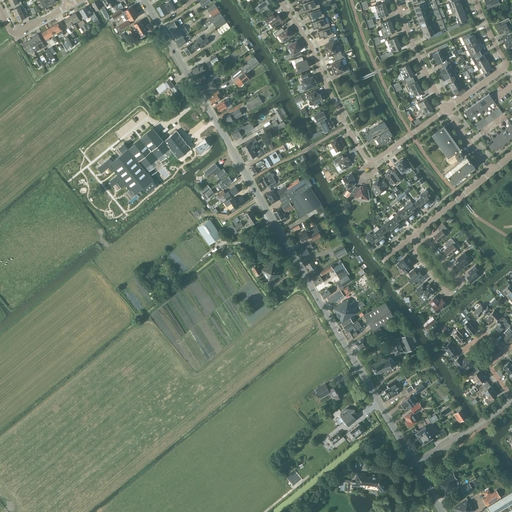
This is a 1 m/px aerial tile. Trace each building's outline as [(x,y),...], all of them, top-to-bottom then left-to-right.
[(97,0),(92,3),(96,11),(102,7),(97,0)] [(112,1),(111,1),(110,0),(103,0),(104,0),(103,1),(106,7),(109,5),(111,8),(113,7),(116,12),(120,10),(115,3),(114,4),(112,1)] [(163,4),(156,7),(161,15),(164,14),(165,15),(166,15),(177,9),(171,0),(168,0),(165,2),(165,3),(163,4)] [(270,3),(267,0),(265,0),(264,1),(262,0),(259,0),(255,3),(257,6),(254,7),(258,11),(264,7),(266,11),(269,9),(266,5),(270,3)] [(312,10),(318,8),(317,5),(315,5),(313,0),(311,0),(302,3),(304,9),(311,7),(312,10)] [(452,8),(461,4),(459,0),(456,0),(450,2),(448,3),(450,8),(452,8)] [(484,0),(488,8),(495,5),(499,3),(497,0),(484,0)] [(415,12),(424,9),(427,8),(424,1),(416,3),(417,5),(413,7),(415,12)] [(375,12),(386,8),(384,2),(373,6),(375,12)] [(25,8),(24,8),(22,4),(20,5),(20,6),(13,9),(16,15),(26,10),(25,8)] [(214,4),(207,9),(209,13),(217,8),(214,4)] [(452,8),(454,13),(463,9),(461,4),(452,8)] [(121,9),(111,15),(114,19),(122,14),(124,17),(135,11),(132,6),(123,12),(121,9)] [(86,7),(80,10),(85,19),(90,16),(93,22),(95,21),(98,19),(94,12),(91,13),(89,9),(88,10),(86,7)] [(217,8),(209,13),(212,17),(219,12),(220,12),(217,8)] [(318,19),(325,17),(321,8),(308,12),(310,18),(317,16),(318,19)] [(388,14),(386,8),(375,12),(377,11),(378,17),(388,14)] [(426,14),(424,9),(415,12),(417,17),(426,14)] [(465,15),(463,9),(454,13),(456,18),(465,15)] [(27,13),(26,10),(16,15),(18,21),(25,18),(26,19),(28,17),(26,13),(27,13)] [(126,21),(118,26),(121,30),(130,24),(129,22),(138,17),(135,11),(124,17),(126,21)] [(212,17),(208,19),(211,24),(213,23),(223,16),(220,12),(212,17)] [(75,13),(70,16),(74,23),(76,21),(77,24),(80,22),(75,13)] [(273,27),(282,21),(278,14),(274,17),(272,14),(265,19),(268,24),(270,23),(273,27)] [(417,17),(419,22),(428,19),(426,14),(417,17)] [(456,24),(458,27),(465,24),(464,21),(467,19),(465,15),(456,18),(458,23),(456,24)] [(70,16),(65,19),(68,25),(68,26),(69,28),(73,26),(72,24),(74,23),(70,16)] [(223,16),(213,23),(217,29),(227,22),(223,16)] [(325,18),(312,22),(314,28),(321,26),(322,29),(328,27),(330,26),(329,22),(327,23),(325,18)] [(507,27),(511,25),(508,18),(498,23),(499,26),(497,27),(500,34),(509,30),(507,27)] [(177,19),(167,25),(170,32),(181,26),(177,19)] [(208,19),(201,24),(202,25),(204,28),(211,24),(208,19)] [(380,23),(382,29),(391,26),(390,19),(390,20),(380,23)] [(419,26),(420,26),(421,27),(430,24),(431,23),(430,20),(428,21),(428,19),(419,22),(419,23),(418,23),(419,26)] [(140,20),(134,24),(135,27),(129,31),(130,34),(143,26),(140,20)] [(227,22),(217,29),(220,34),(230,28),(227,22)] [(58,23),(52,26),(56,33),(58,35),(63,32),(58,23)] [(421,27),(423,33),(432,29),(430,24),(421,27)] [(55,43),(58,41),(54,34),(56,33),(52,26),(47,29),(51,36),(55,43)] [(143,26),(130,34),(132,36),(135,34),(137,38),(139,36),(141,39),(146,36),(144,33),(147,32),(143,26)] [(175,40),(175,41),(183,36),(181,32),(186,29),(185,26),(176,31),(177,31),(172,34),(173,37),(174,40),(175,40)] [(320,37),(327,35),(328,38),(334,35),(331,26),(318,31),(320,37)] [(383,35),(394,31),(394,32),(394,31),(391,26),(382,29),(380,30),(383,35)] [(279,35),(282,40),(283,41),(292,35),(287,28),(284,30),(283,30),(281,28),(274,33),(276,37),(279,35)] [(432,35),(433,38),(437,36),(436,33),(434,28),(432,29),(423,33),(425,38),(432,35)] [(49,37),(51,36),(47,29),(42,32),(46,39),(45,39),(47,42),(50,40),(49,37)] [(38,31),(24,37),(26,40),(39,34),(38,31)] [(465,44),(468,43),(476,39),(474,34),(471,35),(470,33),(461,36),(465,44)] [(67,34),(64,37),(70,47),(74,45),(67,34)] [(38,35),(33,38),(37,44),(40,43),(43,48),(45,47),(38,35)] [(183,37),(178,40),(175,42),(179,47),(187,42),(186,41),(190,38),(188,35),(184,38),(183,37)] [(190,44),(183,48),(188,55),(195,51),(195,50),(200,47),(201,45),(203,47),(210,42),(207,38),(203,40),(200,36),(196,40),(198,44),(197,43),(191,47),(190,44)] [(389,46),(398,43),(396,36),(396,37),(387,40),(389,46)] [(326,50),(337,46),(335,43),(338,42),(336,37),(329,40),(330,43),(324,45),(325,47),(324,47),(325,50),(326,50)] [(28,41),(32,47),(34,46),(37,51),(40,49),(37,44),(33,38),(28,41)] [(250,42),(248,39),(244,42),(246,45),(245,46),(248,51),(253,46),(250,42)] [(468,49),(478,44),(476,39),(468,43),(465,44),(468,49)] [(35,53),(33,50),(32,47),(28,41),(22,44),(26,50),(29,49),(30,52),(31,51),(32,54),(35,53)] [(291,54),(293,58),(301,55),(298,50),(301,49),(296,41),(292,43),(291,42),(286,45),(286,46),(287,49),(289,49),(290,48),(292,52),(291,53),(291,54)] [(401,48),(398,43),(389,46),(391,52),(401,48)] [(479,53),(478,51),(481,49),(478,44),(468,49),(472,57),(479,53)] [(337,47),(337,46),(326,50),(328,56),(334,54),(335,57),(342,55),(340,51),(337,52),(335,47),(337,47)] [(435,59),(443,55),(441,50),(432,54),(433,56),(432,57),(433,60),(435,59)] [(476,65),(486,59),(483,54),(481,55),(479,53),(472,57),(476,65)] [(332,65),(331,66),(332,69),(344,65),(342,60),(345,58),(344,54),(342,55),(335,57),(336,60),(335,61),(336,62),(331,64),(332,65)] [(435,59),(437,64),(440,62),(441,65),(447,62),(443,55),(435,59)] [(247,61),(230,75),(240,86),(243,84),(249,79),(245,74),(251,69),(259,62),(254,56),(252,57),(251,58),(247,61)] [(294,60),(295,64),(297,68),(295,68),(297,73),(304,70),(304,69),(309,67),(306,60),(303,61),(302,57),(302,56),(294,60)] [(479,69),(481,68),(489,63),(486,59),(476,65),(479,69)] [(213,65),(210,61),(199,68),(198,66),(192,70),(195,75),(201,72),(209,67),(210,67),(213,66),(213,65)] [(441,65),(443,67),(440,69),(442,74),(453,68),(449,61),(447,62),(441,65)] [(400,74),(410,69),(408,63),(407,63),(408,64),(397,69),(400,74)] [(488,70),(492,68),(489,63),(481,68),(483,72),(482,75),(484,78),(491,73),(488,70)] [(344,65),(332,69),(334,73),(335,73),(335,74),(340,72),(341,72),(342,75),(350,71),(348,67),(347,68),(345,64),(344,65)] [(445,79),(448,77),(449,80),(457,76),(453,68),(442,74),(445,79)] [(413,75),(410,69),(400,74),(403,80),(405,79),(407,82),(413,79),(411,75),(413,75)] [(207,81),(211,78),(209,76),(212,74),(210,71),(203,75),(202,74),(196,77),(200,83),(206,79),(207,81)] [(304,91),(311,88),(310,87),(316,85),(313,76),(310,78),(308,73),(301,76),(303,80),(301,81),(303,85),(302,85),(304,91)] [(208,83),(201,87),(206,93),(216,87),(214,83),(217,81),(216,79),(219,78),(217,75),(211,78),(207,81),(208,83)] [(449,80),(451,82),(448,84),(451,89),(459,84),(461,83),(457,76),(449,80)] [(416,81),(415,82),(413,79),(407,82),(408,85),(406,87),(409,92),(410,91),(419,87),(416,81)] [(164,83),(156,89),(160,94),(166,88),(168,88),(174,96),(182,90),(177,83),(174,86),(169,80),(164,83)] [(459,95),(466,91),(464,88),(461,88),(459,84),(451,89),(454,94),(457,92),(459,95)] [(423,92),(419,87),(410,91),(413,97),(422,92),(423,92)] [(311,106),(313,105),(315,106),(316,105),(317,103),(323,100),(322,98),(323,98),(321,93),(320,94),(320,93),(318,94),(317,90),(306,95),(308,99),(309,101),(309,103),(310,105),(311,106)] [(213,95),(208,97),(212,103),(220,98),(217,95),(220,94),(218,91),(212,94),(213,95)] [(484,94),(483,96),(489,105),(492,103),(494,105),(496,104),(492,99),(493,98),(491,95),(490,96),(489,93),(486,96),(484,94)] [(259,96),(246,104),(249,111),(262,103),(262,102),(259,97),(259,96)] [(479,100),(479,101),(484,109),(486,111),(488,110),(486,108),(489,105),(483,96),(481,97),(481,99),(479,100)] [(418,110),(428,104),(426,98),(416,104),(419,109),(418,110)] [(479,112),(481,115),(483,113),(481,111),(484,109),(479,101),(479,100),(478,99),(476,100),(476,102),(474,104),(479,112)] [(223,101),(220,103),(220,104),(216,106),(219,111),(227,107),(223,101)] [(476,115),(479,112),(474,104),(473,103),(471,104),(472,105),(469,107),(475,116),(474,116),(476,118),(478,117),(476,115)] [(432,109),(428,104),(418,110),(419,112),(420,112),(422,115),(432,109)] [(467,109),(464,111),(465,113),(464,114),(467,117),(467,116),(471,122),(473,120),(471,118),(474,116),(475,116),(469,107),(468,106),(466,107),(467,109)] [(279,108),(274,111),(279,122),(287,117),(282,107),(279,108)] [(233,120),(242,115),(239,110),(230,115),(230,114),(222,119),(225,125),(233,121),(233,120)] [(316,122),(316,123),(317,124),(317,125),(319,125),(322,132),(334,126),(330,119),(325,121),(323,117),(327,115),(327,114),(326,114),(326,113),(325,112),(325,111),(323,112),(323,111),(321,112),(320,111),(320,110),(320,111),(319,111),(318,112),(317,112),(316,112),(316,113),(317,114),(314,116),(317,122),(316,122)] [(275,132),(286,126),(283,121),(278,125),(275,121),(262,129),(267,136),(275,132)] [(384,121),(363,134),(368,142),(379,135),(381,137),(377,140),(381,145),(378,147),(383,143),(386,142),(391,138),(390,136),(392,135),(384,121)] [(235,132),(232,134),(235,140),(242,136),(242,135),(254,128),(251,122),(244,126),(243,125),(235,130),(235,132)] [(110,156),(96,167),(100,172),(108,166),(111,170),(112,168),(117,173),(108,180),(112,184),(116,181),(121,187),(125,183),(130,189),(125,192),(130,198),(128,200),(130,202),(136,197),(136,198),(143,193),(140,189),(144,186),(147,190),(155,184),(152,179),(153,179),(147,172),(152,167),(149,164),(169,148),(178,158),(191,148),(176,130),(163,140),(152,127),(127,147),(123,142),(116,148),(120,153),(113,159),(110,156)] [(441,146),(440,146),(448,157),(458,150),(450,139),(443,128),(433,135),(441,146)] [(511,138),(511,134),(506,128),(503,131),(501,128),(500,130),(502,132),(508,140),(511,138)] [(508,140),(502,132),(499,135),(497,132),(495,134),(497,136),(503,144),(504,143),(506,141),(508,143),(509,141),(508,140)] [(504,143),(503,144),(497,136),(494,138),(492,136),(490,137),(492,140),(493,140),(499,147),(502,145),(503,146),(504,144),(504,143)] [(246,145),(242,148),(245,154),(254,149),(251,145),(257,141),(254,137),(245,143),(246,145)] [(209,146),(203,139),(200,141),(197,145),(196,144),(193,147),(199,154),(209,146)] [(334,140),(325,146),(326,145),(328,149),(333,146),(336,152),(345,147),(341,141),(336,143),(334,140)] [(499,147),(493,140),(492,140),(489,142),(487,140),(486,141),(490,146),(489,147),(492,150),(492,149),(494,151),(497,149),(498,150),(500,148),(499,147)] [(254,149),(245,154),(249,160),(256,156),(258,158),(264,155),(261,150),(256,153),(254,149)] [(275,152),(269,155),(263,159),(262,160),(250,167),(254,173),(259,170),(258,167),(265,163),(268,167),(280,160),(275,152)] [(334,160),(336,163),(338,162),(342,169),(345,168),(346,169),(349,167),(348,165),(350,165),(349,164),(350,163),(349,161),(348,162),(347,161),(349,160),(347,157),(345,158),(345,157),(342,159),(340,156),(334,160)] [(467,158),(446,175),(454,184),(475,167),(467,158)] [(398,166),(396,167),(401,174),(411,167),(406,161),(405,162),(402,159),(398,162),(399,163),(398,163),(398,164),(398,165),(398,166)] [(215,163),(204,172),(209,178),(214,173),(216,175),(217,174),(221,180),(228,174),(223,169),(221,170),(215,163)] [(390,184),(391,184),(392,184),(393,183),(397,181),(400,182),(400,181),(403,179),(395,168),(390,171),(389,171),(388,171),(387,171),(387,172),(386,173),(386,174),(385,175),(389,181),(389,182),(390,183),(390,184)] [(271,173),(258,180),(263,189),(268,186),(270,188),(277,184),(276,181),(273,177),(274,176),(274,175),(274,174),(273,173),(272,173),(271,173)] [(343,179),(346,185),(345,187),(351,191),(356,184),(355,184),(352,182),(351,181),(355,179),(352,173),(343,179)] [(228,177),(216,185),(217,187),(219,187),(221,186),(223,190),(227,187),(227,186),(232,182),(228,177)] [(289,200),(310,187),(312,185),(306,177),(287,190),(285,187),(276,193),(280,198),(279,199),(283,204),(289,200)] [(373,183),(374,186),(372,188),(376,194),(379,192),(379,193),(385,189),(384,188),(388,186),(383,180),(380,182),(378,180),(373,183)] [(208,185),(200,191),(203,195),(211,189),(208,185)] [(224,191),(218,195),(220,198),(224,196),(227,200),(238,192),(234,186),(232,187),(232,188),(225,193),(224,191)] [(364,199),(367,200),(370,199),(368,189),(367,189),(366,187),(360,186),(358,189),(355,187),(356,187),(355,186),(349,196),(353,198),(354,197),(355,197),(358,198),(359,197),(364,198),(364,199)] [(293,206),(298,213),(297,214),(300,218),(315,208),(320,215),(325,211),(321,204),(310,187),(289,200),(293,206)] [(267,195),(272,203),(279,199),(280,198),(276,193),(274,189),(266,194),(267,195)] [(421,198),(427,205),(429,204),(429,203),(431,201),(429,199),(432,197),(426,189),(419,195),(421,198)] [(231,198),(224,202),(227,207),(232,203),(235,207),(236,209),(240,207),(239,206),(246,202),(242,196),(236,200),(234,197),(232,199),(231,198)] [(425,207),(427,205),(421,198),(414,203),(418,208),(421,206),(423,208),(425,207)] [(282,208),(274,212),(275,213),(274,213),(278,220),(281,218),(282,220),(286,218),(285,216),(284,213),(283,212),(285,211),(293,206),(289,200),(283,204),(283,205),(281,206),(282,208)] [(405,208),(412,217),(414,216),(416,214),(415,211),(417,209),(410,201),(403,206),(404,207),(405,208)] [(410,219),(412,217),(405,208),(404,207),(397,213),(403,220),(406,218),(408,221),(410,219)] [(244,214),(240,217),(241,219),(246,216),(247,219),(254,215),(250,210),(244,214)] [(249,222),(245,224),(247,227),(251,224),(257,220),(254,215),(247,219),(249,222)] [(390,220),(398,230),(400,228),(399,228),(402,226),(400,223),(402,221),(398,216),(396,218),(394,217),(390,220)] [(221,236),(210,219),(197,228),(209,245),(221,236)] [(396,231),(398,230),(390,220),(389,219),(382,225),(389,233),(391,230),(393,233),(395,231),(396,231)] [(235,225),(234,226),(237,231),(243,226),(240,222),(238,224),(235,225)] [(232,224),(226,228),(231,236),(238,232),(237,231),(234,226),(232,224)] [(440,231),(433,236),(438,242),(446,236),(444,233),(448,230),(443,224),(438,228),(440,231)] [(375,232),(383,242),(385,240),(384,240),(387,238),(385,236),(387,234),(383,228),(381,231),(377,226),(373,230),(375,232)] [(298,235),(297,235),(298,238),(299,237),(300,240),(302,243),(307,241),(306,240),(311,237),(314,241),(321,237),(319,232),(318,233),(315,227),(307,232),(306,231),(302,232),(297,234),(298,235)] [(381,243),(383,242),(375,232),(371,236),(369,233),(366,236),(369,241),(370,240),(374,245),(376,242),(378,245),(380,243),(381,243)] [(452,239),(444,245),(447,249),(446,250),(445,251),(445,252),(446,253),(446,254),(447,254),(448,255),(449,256),(457,249),(455,247),(457,245),(452,239)] [(306,248),(300,252),(303,257),(306,255),(307,257),(311,255),(309,253),(315,249),(314,247),(313,247),(311,244),(305,247),(306,248)] [(334,252),(337,259),(348,253),(344,246),(334,252)] [(464,253),(457,259),(459,261),(457,263),(459,265),(457,266),(461,270),(469,264),(465,260),(468,257),(464,253)] [(402,269),(406,274),(410,270),(408,268),(413,264),(411,261),(409,258),(409,259),(406,256),(399,262),(404,268),(402,269)] [(312,274),(318,270),(312,261),(306,264),(312,274)] [(273,262),(261,270),(266,278),(267,278),(269,282),(281,275),(273,262)] [(342,263),(332,268),(333,269),(340,280),(347,275),(349,274),(342,263)] [(257,265),(251,269),(256,275),(261,272),(257,265)] [(321,274),(313,279),(317,285),(323,281),(324,282),(327,279),(324,274),(333,269),(332,268),(331,266),(320,273),(321,274)] [(468,272),(470,275),(467,277),(471,283),(480,276),(477,273),(479,271),(475,266),(468,272)] [(415,282),(423,276),(418,271),(416,272),(414,269),(409,273),(411,277),(415,282)] [(340,280),(339,281),(343,286),(351,281),(347,275),(340,280)] [(508,282),(498,290),(504,296),(506,295),(511,289),(511,286),(511,287),(508,282)] [(435,291),(429,284),(424,288),(422,285),(416,290),(421,296),(423,294),(427,299),(435,291)] [(348,285),(342,288),(346,294),(351,290),(348,285)] [(334,293),(332,290),(330,291),(328,288),(321,293),(323,297),(324,297),(326,298),(334,293)] [(332,305),(344,297),(340,291),(328,299),(332,305)] [(435,296),(429,301),(433,306),(432,306),(437,313),(447,305),(446,304),(445,302),(444,302),(441,299),(439,301),(435,296)] [(342,322),(357,313),(354,309),(357,307),(353,302),(350,304),(348,300),(334,308),(342,322)] [(385,302),(364,315),(373,330),(394,317),(385,302)] [(474,312),(474,313),(477,317),(478,316),(479,316),(483,312),(486,314),(491,309),(486,305),(484,308),(480,305),(474,311),(474,312)] [(489,316),(485,319),(490,324),(493,321),(495,322),(496,321),(503,315),(499,311),(498,313),(494,310),(488,315),(489,316)] [(470,320),(467,315),(465,317),(466,318),(467,318),(468,320),(467,321),(468,321),(462,326),(471,336),(476,332),(474,329),(477,327),(470,320)] [(351,317),(341,324),(345,329),(353,323),(352,321),(353,320),(351,317)] [(496,325),(495,327),(495,329),(497,331),(501,331),(505,328),(506,329),(510,325),(506,322),(506,320),(505,318),(504,317),(502,320),(501,319),(498,322),(496,322),(496,325)] [(431,325),(428,321),(423,324),(427,329),(431,325)] [(359,329),(362,327),(358,322),(345,330),(350,339),(358,335),(357,333),(360,331),(359,329)] [(506,329),(503,333),(505,335),(503,337),(508,342),(508,341),(509,342),(510,342),(511,339),(511,338),(511,337),(511,333),(511,332),(511,330),(511,324),(510,325),(506,329)] [(379,326),(370,332),(373,337),(382,331),(379,326)] [(456,331),(452,334),(461,344),(466,339),(462,334),(464,332),(459,326),(455,330),(456,331)] [(413,342),(416,341),(414,337),(411,338),(409,334),(399,338),(400,341),(399,341),(391,344),(395,355),(403,351),(404,351),(405,352),(407,351),(408,351),(415,348),(413,342)] [(354,343),(359,351),(368,345),(364,337),(354,343)] [(445,343),(441,347),(444,351),(446,350),(450,355),(449,355),(454,361),(459,357),(459,356),(457,354),(459,352),(454,346),(454,347),(450,342),(447,345),(445,343)] [(389,357),(372,363),(375,373),(392,368),(394,365),(394,363),(393,361),(392,359),(389,357)] [(454,361),(453,361),(457,365),(456,366),(462,373),(473,364),(467,357),(462,361),(459,357),(454,361)] [(509,362),(503,367),(509,375),(511,371),(511,363),(511,364),(509,362)] [(473,371),(467,375),(470,380),(472,378),(473,381),(482,374),(481,373),(482,372),(480,370),(479,370),(475,373),(473,371)] [(389,388),(385,391),(390,399),(399,394),(396,389),(400,387),(397,382),(398,381),(400,384),(402,382),(407,379),(406,378),(404,374),(397,378),(397,379),(387,385),(389,388)] [(475,383),(473,384),(477,389),(483,385),(481,382),(485,379),(486,379),(485,378),(486,378),(484,376),(483,376),(482,374),(473,381),(475,383)] [(335,399),(343,395),(339,388),(337,384),(328,389),(325,383),(315,389),(320,397),(330,391),(335,399)] [(422,383),(415,388),(418,392),(420,391),(420,392),(426,388),(422,383)] [(411,385),(401,392),(403,396),(414,389),(411,385)] [(484,386),(478,391),(481,395),(483,394),(484,397),(486,395),(494,390),(493,389),(493,388),(492,386),(491,386),(490,386),(486,389),(484,386)] [(494,391),(487,396),(488,398),(485,400),(488,405),(494,400),(493,398),(497,395),(497,393),(496,392),(495,392),(494,391)] [(410,396),(402,401),(403,402),(401,403),(405,408),(406,407),(407,409),(415,403),(414,401),(416,399),(414,396),(411,398),(410,396)] [(411,413),(405,417),(408,421),(406,422),(409,427),(417,422),(412,415),(422,408),(419,403),(410,409),(413,412),(411,413)] [(441,406),(445,415),(452,412),(448,403),(441,406)] [(348,425),(356,419),(356,418),(355,419),(353,417),(354,417),(353,416),(354,416),(353,416),(352,414),(353,414),(354,414),(354,411),(353,409),(346,408),(341,413),(340,415),(339,417),(339,419),(341,422),(343,422),(346,425),(348,425)] [(461,410),(456,413),(462,421),(467,418),(461,410)] [(361,434),(365,430),(359,423),(350,431),(347,433),(353,440),(357,437),(357,438),(362,435),(361,434)] [(429,430),(428,430),(425,427),(415,433),(423,444),(432,438),(430,434),(431,433),(429,430)] [(343,437),(339,431),(329,439),(333,444),(343,437)] [(352,482),(352,486),(360,487),(360,484),(376,486),(381,492),(388,486),(381,477),(365,476),(365,474),(357,473),(356,482),(352,482)] [(453,473),(438,483),(445,494),(456,487),(453,482),(457,480),(453,473)] [(470,484),(461,490),(465,496),(473,490),(470,484)] [(496,490),(491,493),(486,497),(483,499),(487,506),(500,497),(496,490)] [(511,511),(511,491),(488,506),(491,511),(492,511),(498,511),(501,510),(505,511),(511,511)] [(456,511),(473,511),(476,510),(470,502),(469,503),(467,499),(454,508),(456,511)]
